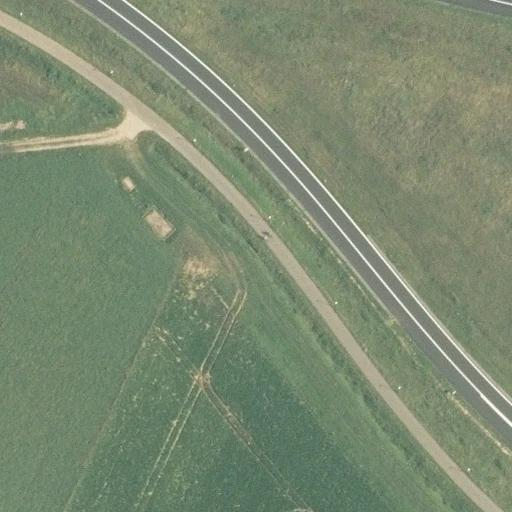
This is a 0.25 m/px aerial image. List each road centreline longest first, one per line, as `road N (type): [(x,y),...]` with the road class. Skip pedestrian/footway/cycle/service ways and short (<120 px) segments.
road 1 (unclassified): [(491,511),(402,416),(242,207),(108,85),(0,21)]
road 2 (motorway): [(104,0),(253,125),(511,417)]
road 3 (track): [(146,118),(128,135),(93,146),(0,154)]
